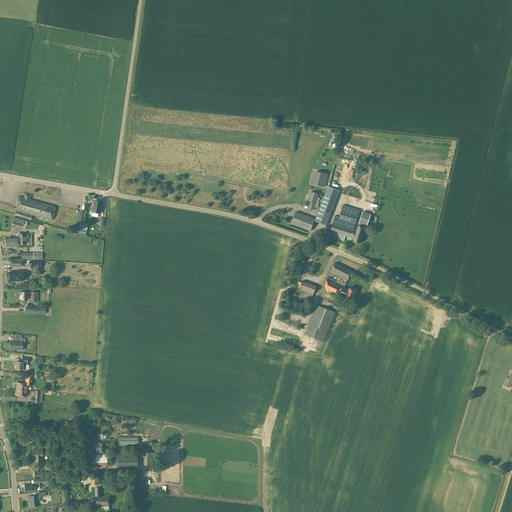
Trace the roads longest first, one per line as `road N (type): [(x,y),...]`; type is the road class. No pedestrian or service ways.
road 1 (unclassified): [(511,339),(304,238),(237,216),(113,194)]
road 2 (unclassified): [(113,194),(140,0)]
road 3 (residential): [(84,481),(74,422),(4,433)]
